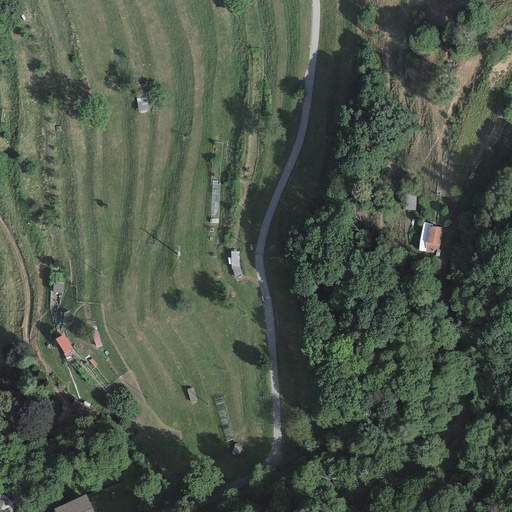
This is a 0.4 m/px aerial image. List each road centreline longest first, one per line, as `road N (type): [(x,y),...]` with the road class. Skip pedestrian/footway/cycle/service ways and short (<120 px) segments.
road 1 (unclassified): [(165,511),(231,488),(273,456),(269,311),(259,262),(303,123),(315,0)]
road 2 (track): [(305,511),(411,470),(440,451),(463,420),(469,363),(440,296),(443,267),(455,221),(511,130)]
road 3 (track): [(0,449),(59,421),(69,404),(28,353),(24,277),(0,219)]
